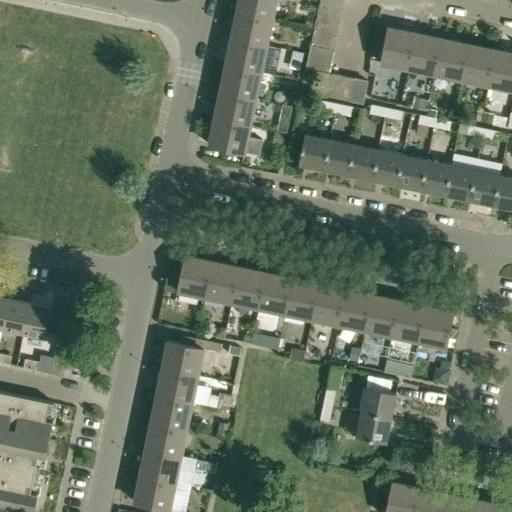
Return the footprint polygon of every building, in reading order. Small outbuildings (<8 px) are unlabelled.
[(273,18),(276,0),(239,0),(237,11),(273,18)] [(340,21),(343,8),(319,3),(317,17),(340,21)] [(267,45),(273,18),(237,11),(231,37),(267,45)] [(317,17),(314,31),(337,35),(340,21),(317,17)] [(408,68),(416,33),(389,27),(381,63),(408,68)] [(314,31),(311,44),(334,49),(337,35),(314,31)] [(435,74),(443,38),(416,33),(408,68),(435,74)] [(262,71),(267,45),(231,37),(226,64),(262,71)] [(462,80),(469,44),(443,38),(435,74),(462,80)] [(329,73),(334,49),(311,44),(306,68),(329,73)] [(488,85),(496,49),(469,44),(462,80),(488,85)] [(511,89),(511,52),(496,49),(488,85),(511,89)] [(290,63),(301,65),(304,53),(296,51),(293,50),(291,58),(290,63)] [(256,98),(262,71),(226,64),(220,90),(256,98)] [(354,78),(329,73),(306,68),(303,81),(315,84),(313,92),(350,100),(354,78)] [(354,78),(350,100),(363,102),(367,81),(354,78)] [(251,125),(256,98),(220,90),(215,117),(251,125)] [(431,100),(413,96),(412,102),(411,106),(428,110),(429,105),(431,100)] [(335,112),(337,103),(322,100),(320,108),(335,112)] [(337,103),(335,112),(351,115),(353,107),(337,103)] [(385,116),(387,108),(371,105),(369,113),(385,116)] [(387,108),(385,116),(400,120),(402,111),(387,108)] [(487,122),(493,124),(494,120),(495,115),(483,112),(481,121),(487,122)] [(434,126),(435,118),(420,115),(418,123),(434,126)] [(245,152),(251,125),(215,117),(209,144),(245,152)] [(435,118),(434,126),(449,129),(451,121),(435,118)] [(482,137),(484,128),(468,125),(467,134),(482,137)] [(484,128),(482,137),(498,140),(499,131),(484,128)] [(273,144),(284,147),(287,133),(276,130),(273,144)] [(323,169),(330,139),(305,134),(298,164),(323,169)] [(348,174),(354,144),(330,139),(323,169),(348,174)] [(372,179),(378,149),(354,144),(348,174),(372,179)] [(396,184),(402,154),(378,149),(372,179),(396,184)] [(420,189),(427,159),(402,154),(396,184),(420,189)] [(445,194),(451,164),(427,159),(420,189),(445,194)] [(469,199),(475,169),(451,164),(445,194),(469,199)] [(493,204),(500,174),(475,169),(469,199),(493,204)] [(511,177),(500,174),(493,204),(511,208),(511,177)] [(206,296),(214,260),(186,255),(178,291),(206,296)] [(233,302),(240,266),(214,260),(206,296),(233,302)] [(259,308),(267,272),(240,266),(233,302),(259,308)] [(286,313),(294,277),(267,272),(259,308),(286,313)] [(313,319),(321,283),(294,277),(286,313),(313,319)] [(339,324),(347,288),(321,283),(313,319),(339,324)] [(366,330),(374,294),(347,288),(339,324),(366,330)] [(393,335),(400,299),(374,294),(366,330),(393,335)] [(0,329),(3,330),(9,298),(0,295),(0,329)] [(24,334),(31,302),(9,298),(3,330),(24,334)] [(419,341),(427,305),(400,299),(393,335),(419,341)] [(31,302),(24,334),(45,339),(52,307),(31,302)] [(427,305),(419,341),(446,346),(454,310),(427,305)] [(225,337),(227,326),(221,325),(215,328),(214,335),(225,337)] [(281,338),(264,334),(262,345),(279,348),(281,338)] [(198,375),(204,348),(168,340),(162,368),(198,375)] [(206,340),(204,348),(220,351),(222,343),(206,340)] [(229,353),(240,356),(242,347),(231,345),(229,353)] [(305,360),(306,354),(307,349),(292,346),(291,351),(290,357),(302,359),(305,360)] [(362,348),(353,347),(350,360),(359,362),(362,348)] [(0,352),(0,361),(10,364),(12,355),(0,352)] [(24,367),(38,370),(40,361),(25,358),(24,367)] [(193,402),(198,375),(162,368),(157,394),(193,402)] [(361,411),(391,417),(396,392),(366,386),(361,411)] [(325,403),(332,405),(335,389),(328,388),(325,403)] [(0,506),(1,503),(35,510),(39,492),(36,491),(43,456),(46,456),(53,421),(50,420),(54,402),(0,390),(0,506)] [(216,406),(229,409),(231,398),(232,394),(219,392),(218,397),(216,406)] [(187,428),(193,402),(157,394),(151,421),(187,428)] [(329,420),(332,405),(325,403),(321,419),(329,420)] [(386,442),(391,417),(361,411),(356,436),(386,442)] [(181,455),(187,428),(151,421),(145,447),(181,455)] [(227,436),(229,423),(226,423),(220,421),(219,424),(218,434),(219,434),(227,436)] [(176,482),(181,455),(145,447),(140,474),(176,482)] [(342,454),(330,452),(327,464),(340,467),(342,454)] [(170,509),(176,482),(140,474),(134,501),(170,509)] [(415,511),(421,487),(393,481),(386,511),(415,511)] [(443,511),(447,492),(421,487),(415,511),(443,511)] [(470,511),(474,498),(447,492),(443,511),(470,511)] [(498,511),(501,503),(474,498),(470,511),(498,511)] [(511,511),(511,505),(501,503),(498,511),(511,511)]
